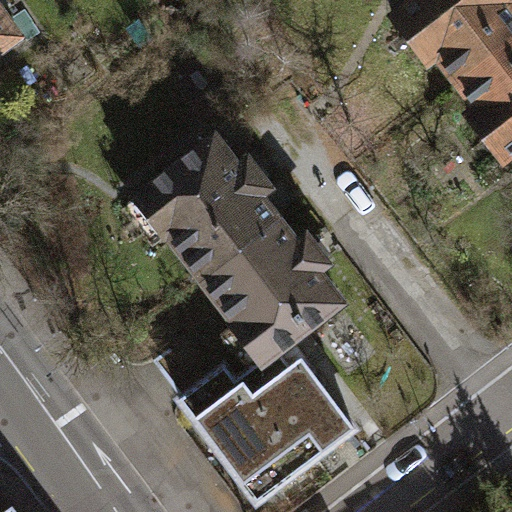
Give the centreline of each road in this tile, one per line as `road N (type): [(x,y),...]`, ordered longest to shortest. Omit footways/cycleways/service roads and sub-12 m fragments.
road 1 (tertiary): [(113,511),(6,356)]
road 2 (residential): [(511,407),(377,511)]
